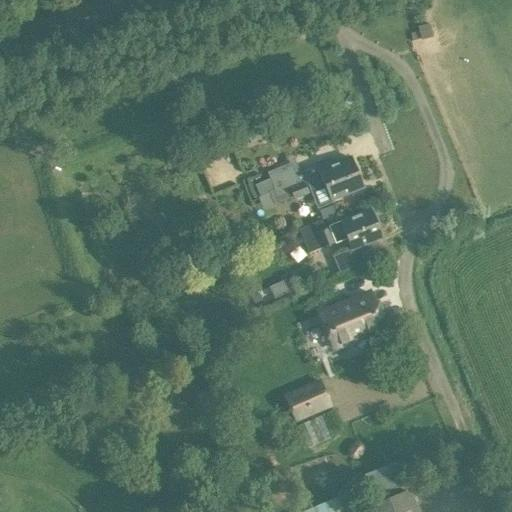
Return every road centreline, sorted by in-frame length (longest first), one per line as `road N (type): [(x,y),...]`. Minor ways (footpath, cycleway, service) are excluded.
road 1 (residential): [(325,0),(345,39),(408,76),(444,159),(442,197),(417,230),(406,284),(469,449)]
road 2 (unclassified): [(0,41),(136,0)]
